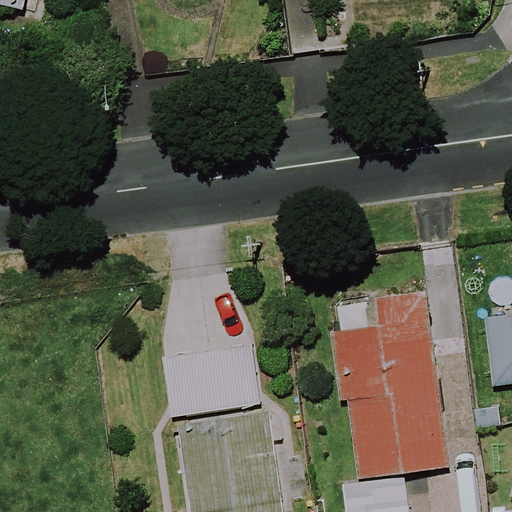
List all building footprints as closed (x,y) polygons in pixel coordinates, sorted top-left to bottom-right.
[(23,0),(0,0),(0,6),(20,12),(23,0)] [(395,511),(396,511),(405,509),(401,473),(441,468),(420,294),(372,300),(372,306),(335,310),(337,330),(328,331),(337,402),(344,401),(353,478),(339,480),(342,511),(395,511)] [(511,317),(479,321),(488,388),(511,384),(511,317)] [(173,423),(263,410),(254,346),(157,360),(167,424),(173,423)] [(288,511),(278,443),(268,444),(263,410),(173,423),(186,511),(288,511)]
